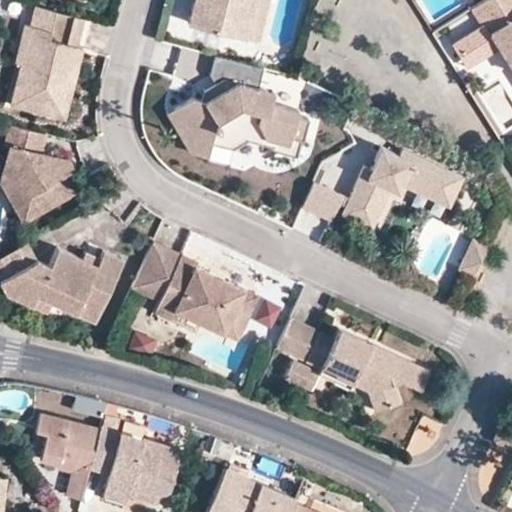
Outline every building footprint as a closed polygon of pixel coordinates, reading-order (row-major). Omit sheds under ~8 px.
[(83,10),(43,0),(34,0),(29,18),(25,17),(22,28),(31,31),(24,58),(19,57),(8,97),(52,108),(60,77),(50,75),(56,52),(71,56),(76,37),(83,10)] [(192,0),(189,15),(247,30),(254,0),(192,0)] [(269,0),(254,0),(247,30),(262,34),(269,0)] [(511,0),(476,0),(472,2),(489,29),(492,28),(503,46),(511,59),(511,0)] [(31,31),(22,28),(14,55),(19,57),(24,58),(31,31)] [(492,28),(489,29),(479,35),(490,54),(503,46),(492,28)] [(84,39),(76,37),(71,56),(56,52),(50,75),(60,77),(52,108),(64,111),(84,39)] [(265,62),(215,48),(209,68),(214,77),(218,85),(201,94),(189,90),(167,104),(190,144),(207,149),(211,135),(229,140),(244,132),(274,141),(276,146),(297,152),(309,111),(296,108),(297,102),(269,95),(272,91),(267,83),(260,81),(265,62)] [(218,85),(214,77),(202,85),(201,94),(218,85)] [(47,127),(10,118),(5,137),(9,139),(3,167),(27,209),(73,184),(65,166),(54,150),(42,146),(47,127)] [(349,192),(314,175),(302,199),(325,210),(333,193),(340,196),(336,204),(372,221),(390,181),(398,185),(401,177),(449,200),(463,170),(402,141),(399,148),(382,140),(371,162),(365,159),(349,192)] [(70,154),(54,150),(65,166),(75,161),(70,154)] [(27,233),(0,247),(0,268),(10,286),(35,296),(38,289),(77,306),(97,314),(123,252),(102,243),(99,251),(96,257),(81,250),(58,241),(50,256),(36,250),(27,233)] [(486,239),(472,233),(459,261),(473,268),(486,239)] [(180,249),(152,236),(149,243),(178,256),(180,249)] [(159,290),(199,309),(225,322),(231,309),(240,306),(247,310),(257,290),(224,275),(222,281),(210,276),(213,269),(196,261),(198,257),(180,249),(178,256),(149,243),(132,279),(159,290)] [(84,244),(81,250),(96,257),(99,251),(84,244)] [(224,275),(213,269),(210,276),(222,281),(224,275)] [(194,319),(199,309),(159,290),(154,301),(194,319)] [(239,328),(247,310),(240,306),(231,309),(225,322),(239,328)] [(335,332),(291,310),(275,343),(322,365),(325,358),(339,365),(338,367),(355,377),(371,383),(378,405),(404,397),(399,381),(405,378),(423,387),(432,367),(384,344),(381,350),(371,345),(374,339),(338,323),(335,332)] [(384,344),(374,339),(371,345),(381,350),(384,344)] [(313,386),(320,370),(293,357),(285,374),(313,386)] [(322,365),(320,370),(351,384),(355,377),(338,367),(339,365),(325,358),(322,365)] [(89,463),(99,427),(39,411),(34,428),(45,432),(40,452),(59,458),(75,461),(74,468),(66,490),(81,494),(89,463)] [(511,444),(511,422),(503,418),(494,436),(511,445),(511,444)] [(99,426),(99,427),(89,463),(109,468),(105,481),(128,487),(130,478),(159,487),(167,489),(168,488),(170,483),(180,447),(99,426)] [(58,463),(74,468),(75,461),(59,458),(58,463)] [(288,511),(294,499),(295,495),(225,466),(204,511),(288,511)] [(130,478),(128,487),(157,496),(159,487),(130,478)] [(128,487),(105,481),(102,491),(125,497),(128,487)] [(324,511),(294,499),(288,511),(324,511)]
